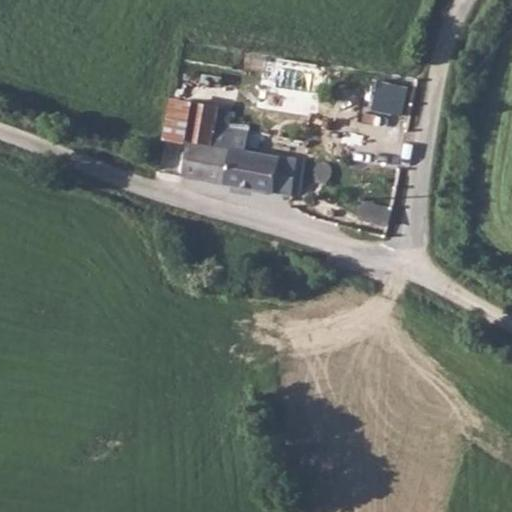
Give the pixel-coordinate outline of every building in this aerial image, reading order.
[(377,79),(370,109),(404,116),(410,86),(377,79)] [(183,143),(177,173),(245,188),(251,160),(237,157),(239,136),(218,133),(209,132),(206,148),(183,143)] [(272,194),(283,195),(289,166),(251,160),(245,188),(272,194)] [(313,191),(331,187),(330,174),(314,171),(313,191)] [(355,230),(381,236),(389,208),(363,203),(355,230)]
